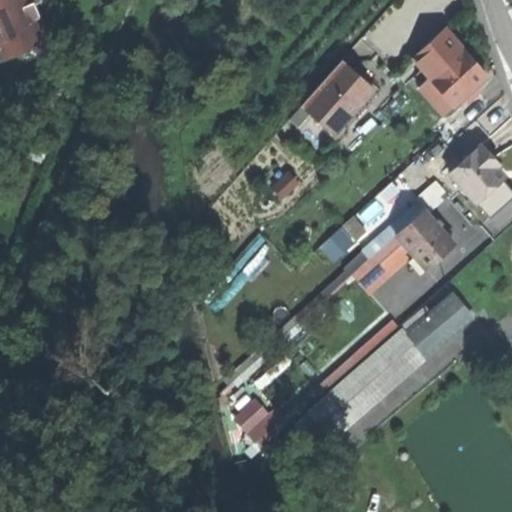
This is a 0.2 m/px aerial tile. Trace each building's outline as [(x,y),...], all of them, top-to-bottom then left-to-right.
[(0,0),(0,55),(41,43),(28,0),(0,0)] [(414,60),(429,76),(461,47),(446,31),(414,60)] [(451,100),(453,103),(485,74),(474,62),(463,50),(432,79),(446,95),(451,100)] [(303,105),(332,132),(372,89),(357,75),(343,62),(303,105)] [(440,100),(446,95),(432,79),(420,89),(434,105),(440,100)] [(401,93),(380,112),(387,120),(408,101),(401,93)] [(444,105),(451,100),(446,95),(440,100),(444,105)] [(439,136),(408,101),(387,120),(407,143),(396,153),(415,174),(427,164),(418,154),(439,136)] [(449,172),(476,202),(504,176),(495,167),(490,161),(494,158),(481,144),(449,172)] [(496,161),(494,158),(490,161),(495,167),(499,164),(496,161)] [(413,253),(425,267),(440,254),(454,242),(425,210),(396,235),(413,253)] [(338,234),(324,242),(332,257),(347,249),(338,234)] [(403,262),(413,253),(396,235),(387,243),(403,262)] [(451,295),(405,335),(425,358),(471,318),(460,306),(451,295)] [(341,411),(351,423),(425,358),(405,335),(401,330),(327,395),(341,411)] [(242,385),(224,407),(261,437),(279,415),(242,385)] [(326,424),(341,411),(327,395),(312,408),(326,424)]
